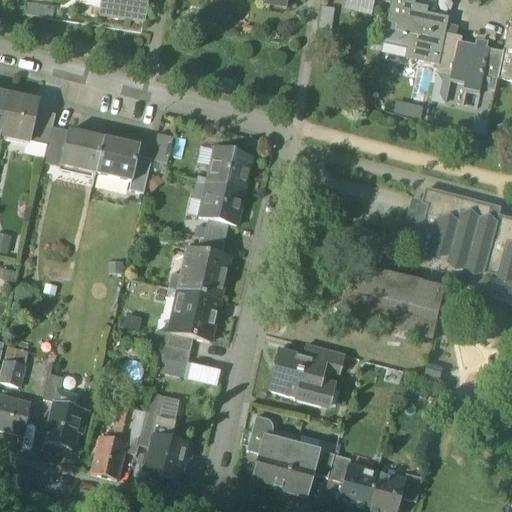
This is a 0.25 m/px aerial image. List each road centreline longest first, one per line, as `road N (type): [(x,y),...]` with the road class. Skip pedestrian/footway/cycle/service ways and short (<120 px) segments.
road 1 (residential): [(0,54),(258,120),(285,145),(207,511)]
road 2 (residential): [(133,511),(0,478)]
